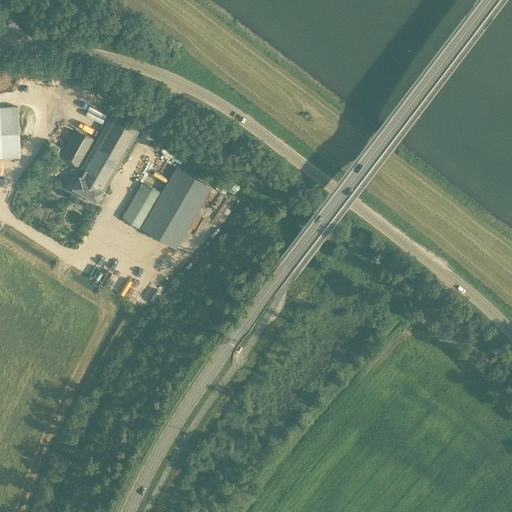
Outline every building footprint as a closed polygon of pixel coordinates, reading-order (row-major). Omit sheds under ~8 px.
[(0,157),(20,156),(18,106),(0,106),(0,157)] [(87,111),(97,117),(100,111),(91,106),(87,111)] [(75,128),(59,155),(84,170),(80,176),(79,176),(72,188),(96,202),(103,190),(104,191),(139,130),(112,113),(96,140),(75,128)] [(142,181),(121,217),(140,228),(176,248),(212,187),(176,166),(161,192),(142,181)] [(94,262),(87,277),(132,296),(138,282),(94,262)] [(152,285),(148,284),(152,273),(146,271),(141,283),(147,286),(144,293),(148,295),(152,285)] [(55,290),(62,278),(57,276),(50,287),(55,290)]
